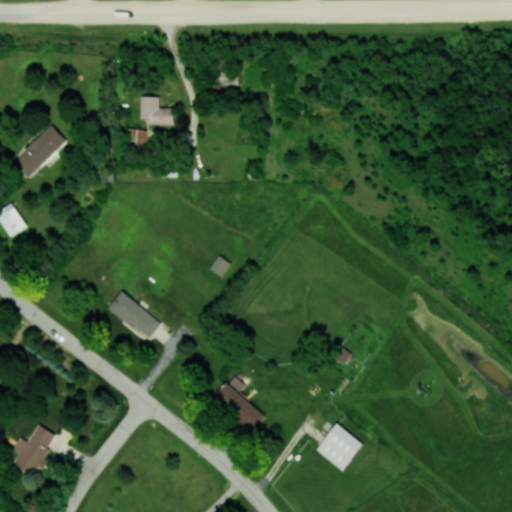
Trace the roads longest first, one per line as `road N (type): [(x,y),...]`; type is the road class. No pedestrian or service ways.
road 1 (tertiary): [(81,12),(511,11)]
road 2 (residential): [(0,284),(147,402)]
road 3 (residential): [(147,402),(269,511)]
road 4 (residential): [(147,402),(66,511)]
